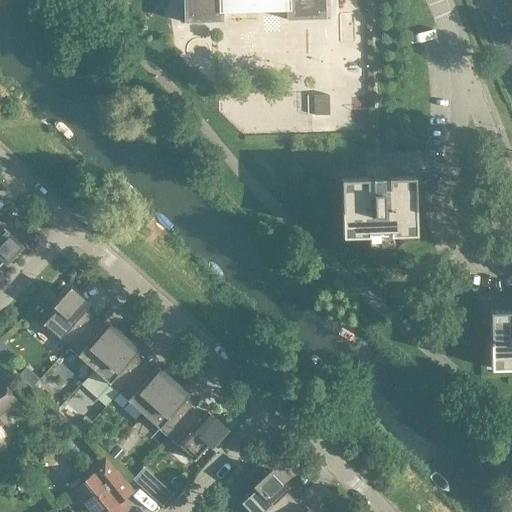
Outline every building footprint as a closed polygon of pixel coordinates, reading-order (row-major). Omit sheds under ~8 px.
[(223,9),(252,8),(286,7),(286,19),(326,18),(325,0),(183,0),(184,22),(215,21),(223,21),(223,9)] [(314,115),(328,115),(328,94),(314,95),(314,115)] [(369,170),(366,171),(366,177),(341,178),(342,235),(369,235),(369,232),(389,231),(390,234),(416,233),(414,176),(389,177),(388,170),(385,169),(380,168),(376,169),(372,169),(369,170)] [(1,231),(0,229),(0,264),(10,254),(12,256),(22,246),(3,228),(1,231)] [(43,324),(68,347),(96,316),(87,308),(89,306),(70,289),(61,299),(63,301),(43,324)] [(511,309),(489,310),(490,367),(511,366),(511,309)] [(110,329),(96,316),(68,347),(93,370),(123,336),(112,326),(110,329)] [(134,346),(123,336),(93,370),(118,392),(146,361),(132,348),(134,346)] [(160,374),(146,361),(118,392),(143,415),(173,381),(162,371),(160,374)] [(38,377),(26,367),(19,375),(30,385),(38,377)] [(0,379),(0,423),(1,423),(0,421),(0,414),(17,403),(0,379)] [(184,391),(173,381),(143,415),(168,437),(196,406),(182,393),(184,391)] [(205,414),(196,406),(168,437),(194,460),(214,438),(217,440),(226,429),(207,412),(205,414)] [(92,421),(85,415),(74,427),(81,433),(92,421)] [(62,422),(50,423),(51,435),(63,434),(62,422)] [(108,453),(116,445),(110,440),(106,440),(100,446),(108,453)] [(109,453),(116,460),(124,451),(117,445),(109,453)] [(77,496),(89,511),(122,511),(128,507),(118,496),(119,491),(128,484),(105,457),(89,470),(92,475),(86,480),(85,485),(87,488),(77,496)] [(135,480),(145,489),(157,477),(146,467),(135,480)] [(241,502),(249,511),(281,511),(295,499),(287,490),(289,488),(272,469),(261,479),(263,482),(241,502)] [(309,511),(306,511),(295,499),(281,511),(311,511),(310,511),(309,511)]
